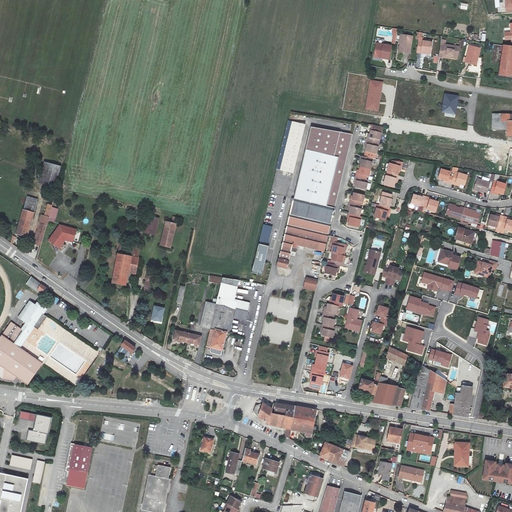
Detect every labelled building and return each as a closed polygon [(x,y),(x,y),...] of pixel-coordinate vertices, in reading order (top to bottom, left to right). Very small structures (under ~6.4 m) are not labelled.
[(413,38),(402,36),(400,53),(411,55),(413,38)] [(432,43),(423,42),(423,44),(419,43),(417,53),(422,54),(422,52),(430,54),(432,43)] [(441,56),(449,57),(449,55),(456,56),(457,46),(445,44),(445,47),(441,46),(439,57),(441,57),(441,56)] [(378,45),(376,57),(383,58),(383,61),(390,62),(392,47),(378,45)] [(476,57),(478,58),(480,49),(470,46),(466,63),(474,65),(476,57)] [(511,77),(511,47),(503,46),(499,75),(511,77)] [(383,83),(370,80),(365,108),(378,111),(383,83)] [(453,105),(456,105),(457,97),(444,95),(442,111),(452,113),(453,105)] [(510,115),(493,114),(492,129),(507,130),(507,136),(511,136),(511,121),(511,122),(510,115)] [(289,136),(285,149),(280,170),(294,173),(306,124),(293,121),(289,136)] [(327,206),(335,208),(352,137),(310,128),(305,151),(294,199),(327,206)] [(367,152),(377,154),(382,133),(371,131),(370,138),(368,138),(367,144),(368,144),(367,152)] [(361,167),(372,169),(374,162),(372,162),(373,159),(363,156),(361,167)] [(392,173),(397,175),(400,167),(402,168),(403,163),(396,161),(394,166),(390,165),(388,172),(392,173)] [(46,162),(42,174),(59,179),(63,167),(46,162)] [(361,167),(359,177),(368,179),(369,176),(370,177),(372,169),(361,167)] [(451,184),(453,177),(449,175),(450,172),(441,169),(439,178),(447,180),(447,183),(451,184)] [(453,177),(451,184),(455,185),(456,183),(464,185),(467,175),(455,171),(453,177)] [(397,175),(392,173),(391,178),(387,177),(385,185),(394,187),(396,179),(398,180),(399,176),(397,175)] [(59,179),(42,174),(39,184),(57,189),(59,179)] [(368,179),(359,177),(356,187),(367,190),(369,183),(367,182),(368,179)] [(490,182),(477,178),(474,190),(480,192),(481,190),(487,192),(490,182)] [(493,182),(489,194),(494,195),(494,193),(502,195),(505,186),(493,182)] [(355,192),(352,202),(361,205),(362,202),(364,202),(366,195),(355,192)] [(379,205),(389,207),(391,199),(389,198),(390,195),(381,192),(380,196),(381,197),(379,205)] [(45,216),(49,217),(53,202),(55,194),(51,193),(45,216)] [(414,195),(411,204),(419,206),(422,197),(414,195)] [(37,199),(32,197),(28,196),(19,226),(17,234),(26,237),(37,199)] [(439,202),(434,200),(430,199),(431,197),(427,196),(425,202),(429,204),(427,209),(436,211),(439,202)] [(327,206),(294,199),(280,259),(289,261),(292,250),(292,247),(295,248),(298,249),(299,245),(325,251),(329,236),(335,208),(327,206)] [(350,212),(361,215),(363,208),(361,207),(361,205),(352,202),(350,212)] [(385,220),(386,216),(387,212),(389,213),(390,208),(389,207),(379,205),(377,204),(374,217),(385,220)] [(478,224),(480,215),(468,211),(469,209),(465,208),(461,206),(460,208),(449,204),(446,215),(454,217),(461,219),(474,223),(478,224)] [(468,211),(480,215),(481,211),(477,210),(478,209),(466,205),(465,208),(469,209),(468,211)] [(361,215),(350,212),(349,216),(351,216),(349,223),(360,226),(363,216),(361,215)] [(150,215),(146,228),(145,234),(154,236),(159,218),(150,215)] [(499,218),(491,215),(487,225),(496,227),(496,229),(504,231),(504,230),(511,231),(511,221),(507,220),(508,218),(499,216),(499,218)] [(49,217),(45,216),(38,240),(42,242),(49,217)] [(178,225),(178,223),(166,220),(160,246),(172,248),(174,240),(177,241),(179,235),(176,234),(176,232),(180,233),(181,226),(178,225)] [(261,224),(253,273),(263,275),(272,226),(261,224)] [(72,243),(75,230),(59,226),(48,242),(59,249),(62,244),(60,242),(62,240),(72,243)] [(471,244),(473,238),(471,238),(472,232),(459,228),(455,239),(471,244)] [(493,241),(492,249),(490,255),(502,258),(505,243),(493,241)] [(332,253),(342,255),(343,248),(345,248),(346,245),(334,242),(331,252),(332,253)] [(132,257),(138,259),(140,249),(120,245),(118,255),(132,257)] [(450,252),(442,249),(441,254),(443,258),(442,262),(449,265),(448,267),(457,270),(461,258),(452,255),(453,254),(449,253),(450,252)] [(382,254),(371,251),(367,267),(366,266),(364,274),(376,277),(382,254)] [(342,255),(332,253),(331,260),(333,261),(332,263),(340,265),(341,266),(344,255),(342,255)] [(126,286),(129,273),(132,257),(118,255),(112,283),(126,286)] [(132,257),(129,273),(140,275),(144,260),(138,259),(132,257)] [(289,261),(280,259),(278,266),(287,269),(289,261)] [(489,264),(478,261),(475,271),(480,272),(479,275),(488,277),(490,271),(491,271),(491,269),(496,270),(498,262),(490,260),(489,264)] [(340,265),(332,263),(328,262),(325,272),(336,275),(338,268),(339,269),(340,265)] [(385,264),(382,276),(388,277),(386,283),(395,285),(396,280),(401,281),(404,270),(400,269),(401,267),(391,264),(390,266),(385,264)] [(453,281),(424,273),(421,282),(429,285),(428,288),(437,291),(438,288),(448,291),(448,290),(451,291),(453,281)] [(210,282),(222,283),(223,277),(211,275),(210,282)] [(42,296),(44,293),(38,289),(41,285),(31,277),(30,276),(25,284),(42,296)] [(144,293),(149,295),(153,277),(147,276),(144,293)] [(317,285),(305,282),(304,287),(316,290),(317,285)] [(479,288),(458,282),(455,294),(463,296),(464,294),(476,298),(479,288)] [(38,289),(44,293),(47,289),(41,285),(38,289)] [(182,303),(186,286),(180,285),(176,301),(182,303)] [(330,300),(330,304),(339,306),(342,307),(344,296),(334,294),(332,301),(330,300)] [(344,303),(352,305),(354,296),(349,295),(349,297),(346,296),(344,303)] [(216,305),(211,329),(207,346),(211,347),(211,351),(212,353),(220,355),(222,354),(222,353),(224,353),(225,349),(222,348),(230,317),(245,321),(249,303),(219,296),(216,305)] [(421,299),(410,296),(406,310),(426,315),(434,317),(436,307),(429,305),(430,304),(421,301),(421,299)] [(20,319),(32,303),(29,301),(18,317),(20,319)] [(28,324),(24,331),(11,322),(3,335),(20,347),(34,327),(37,328),(40,323),(42,324),(47,316),(43,314),(45,312),(32,303),(20,319),(23,321),(27,323),(28,324)] [(201,327),(211,329),(216,305),(207,303),(201,327)] [(337,314),(339,306),(330,304),(328,303),(325,314),(334,316),(335,313),(337,314)] [(379,304),(377,309),(376,314),(386,317),(389,307),(379,304)] [(360,331),(362,321),(357,320),(358,318),(360,309),(350,306),(345,328),(360,331)] [(161,322),(164,309),(155,307),(152,320),(161,322)] [(325,314),(323,324),(334,326),(335,320),(333,319),(334,316),(325,314)] [(490,321),(478,317),(474,331),(478,333),(476,338),(479,339),(478,343),(487,346),(490,332),(487,330),(490,321)] [(384,323),(374,320),(373,326),(371,331),(381,334),(384,323)] [(334,326),(323,324),(322,327),(324,328),(322,335),(333,338),(335,327),(334,326)] [(425,332),(406,326),(402,341),(408,343),(405,351),(422,356),(425,346),(421,345),(425,332)] [(199,346),(201,337),(177,331),(175,340),(199,346)] [(42,364),(1,336),(0,337),(0,367),(28,386),(42,364)] [(131,353),(132,353),(135,348),(125,341),(124,342),(121,346),(131,353)] [(313,371),(322,374),(323,370),(325,370),(330,348),(320,345),(319,350),(317,349),(316,353),(318,353),(313,371)] [(404,365),(407,355),(389,347),(386,357),(404,365)] [(452,355),(431,349),(428,360),(442,364),(441,366),(449,368),(452,355)] [(368,352),(363,351),(359,365),(364,367),(368,352)] [(340,376),(349,379),(352,366),(355,356),(346,354),(340,376)] [(427,368),(416,361),(414,360),(412,368),(420,370),(411,408),(422,410),(430,370),(427,368)] [(444,394),(447,381),(440,377),(430,370),(422,410),(430,411),(434,391),(444,394)] [(322,374),(313,371),(311,371),(311,375),(313,375),(311,382),(321,385),(324,374),(322,374)] [(511,374),(511,375),(505,374),(503,387),(510,388),(510,389),(511,389),(511,374)] [(393,405),(398,388),(398,387),(386,385),(387,379),(380,378),(379,382),(378,386),(375,395),(373,402),(393,405)] [(370,391),(372,384),(372,382),(362,379),(360,387),(370,391)] [(456,394),(455,404),(454,415),(467,417),(472,387),(470,387),(471,383),(463,382),(461,395),(456,394)] [(378,386),(372,384),(370,391),(369,393),(375,395),(378,386)] [(408,391),(398,388),(393,405),(401,406),(404,395),(407,395),(408,391)] [(276,409),(275,411),(286,413),(285,416),(293,417),(295,407),(274,403),(272,408),(276,409)] [(271,413),(272,408),(271,408),(263,404),(258,417),(266,422),(269,424),(286,428),(285,436),(289,438),(291,429),(293,417),(285,416),(286,413),(275,411),(273,413),(271,413)] [(316,410),(295,407),(293,417),(291,429),(301,431),(305,432),(305,436),(311,437),(316,410)] [(37,415),(21,412),(20,418),(35,422),(37,415)] [(29,430),(26,440),(45,445),(48,434),(49,434),(52,418),(37,415),(35,422),(33,431),(29,430)] [(78,420),(74,443),(84,444),(88,422),(78,420)] [(400,444),(403,430),(390,427),(387,441),(400,444)] [(417,434),(414,434),(410,433),(406,451),(431,455),(435,438),(430,437),(428,436),(428,434),(417,432),(417,434)] [(351,446),(363,450),(363,448),(373,451),(375,441),(354,435),(351,446)] [(213,439),(204,437),(201,450),(210,453),(213,439)] [(325,442),(323,448),(331,451),(328,460),(343,466),(349,452),(343,450),(325,442)] [(455,443),(455,454),(458,454),(457,466),(468,466),(469,443),(455,443)] [(85,489),(93,448),(72,444),(66,471),(69,472),(66,485),(85,489)] [(344,447),(343,450),(349,452),(349,453),(351,446),(345,444),(344,447)] [(242,460),(242,461),(246,462),(247,461),(257,464),(260,455),(249,452),(250,449),(245,448),(242,460)] [(319,456),(328,460),(331,451),(323,448),(319,456)] [(242,461),(242,460),(238,459),(239,454),(231,452),(226,472),(238,475),(242,461)] [(10,466),(31,470),(33,460),(12,456),(10,466)] [(279,463),(265,458),(262,468),(277,472),(279,463)] [(45,462),(37,461),(33,483),(40,485),(45,462)] [(496,462),(486,461),(483,479),(511,483),(511,464),(506,464),(506,466),(504,466),(504,465),(498,464),(496,471),(494,471),(496,462)] [(377,474),(383,475),(389,476),(391,464),(380,462),(377,474)] [(170,469),(158,466),(155,477),(149,476),(140,511),(163,511),(170,480),(167,479),(170,469)] [(423,471),(400,466),(397,477),(407,480),(407,478),(421,481),(423,471)] [(0,511),(21,511),(28,480),(0,473),(0,500),(1,501),(0,505),(0,511)] [(318,496),(323,479),(311,475),(308,485),(305,493),(318,496)] [(250,495),(255,497),(259,484),(254,482),(250,495)] [(186,493),(188,485),(180,484),(179,492),(186,493)] [(334,511),(338,498),(340,490),(328,486),(319,511),(334,511)] [(344,492),(343,500),(360,503),(361,496),(344,492)] [(237,511),(239,509),(240,509),(241,506),(239,505),(242,500),(232,495),(228,503),(229,504),(225,511),(226,511),(237,511)] [(463,511),(464,507),(465,500),(446,496),(446,504),(443,511),(463,511)] [(357,511),(360,503),(343,500),(339,511),(357,511)] [(372,511),(375,503),(365,501),(362,511),(372,511)]
